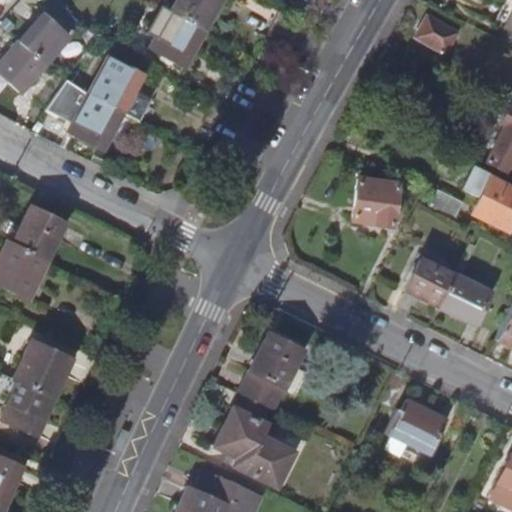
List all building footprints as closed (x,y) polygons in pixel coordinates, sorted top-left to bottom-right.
[(177,15),(203,29),(219,0),(176,0),(170,11),(177,15)] [(420,29),(448,43),(458,23),(430,9),(420,29)] [(177,15),(170,11),(149,48),(181,67),(203,29),(177,15)] [(13,46),(42,69),(68,37),(40,13),(13,46)] [(42,69),(13,46),(0,61),(0,81),(18,97),(42,69)] [(87,94),(120,114),(141,76),(107,57),(87,94)] [(66,81),(41,113),(72,125),(68,132),(100,148),(120,114),(87,94),(66,81)] [(373,108),(397,120),(402,109),(379,97),(373,108)] [(487,155),(507,166),(511,155),(511,102),(509,101),(501,117),(505,119),(487,155)] [(466,207),(502,225),(511,205),(511,186),(484,172),(466,207)] [(398,182),(359,175),(352,216),(391,223),(393,212),(397,213),(401,193),(396,192),(398,182)] [(423,199),(448,212),(457,194),(431,182),(423,199)] [(17,247),(50,263),(68,226),(36,209),(17,247)] [(17,247),(12,245),(0,269),(0,285),(30,301),(50,263),(17,247)] [(438,300),(454,267),(417,248),(400,281),(438,300)] [(454,267),(438,300),(475,319),(494,281),(456,262),(454,267)] [(511,297),(493,335),(511,343),(511,297)] [(268,403),(271,405),(302,342),(266,323),(264,327),(266,328),(250,361),(248,360),(247,363),(249,364),(237,389),(239,390),(268,403)] [(21,383),(55,399),(73,360),(35,342),(16,381),(21,383)] [(55,399),(21,383),(2,423),(36,438),(55,399)] [(268,403),(239,390),(233,402),(262,416),(268,403)] [(274,480),(291,445),(259,430),(265,417),(262,416),(233,402),(229,400),(226,405),(229,406),(214,436),(212,435),(209,439),(247,456),(243,465),(274,480)] [(396,412),(385,434),(387,435),(380,449),(396,457),(402,443),(427,455),(443,422),(406,403),(401,414),(396,412)] [(0,505),(7,508),(25,469),(0,457),(0,505)] [(511,458),(500,483),(511,488),(511,458)] [(172,511),(218,511),(220,509),(225,511),(249,511),(259,491),(209,467),(199,487),(186,481),(184,486),(185,486),(172,511)]
